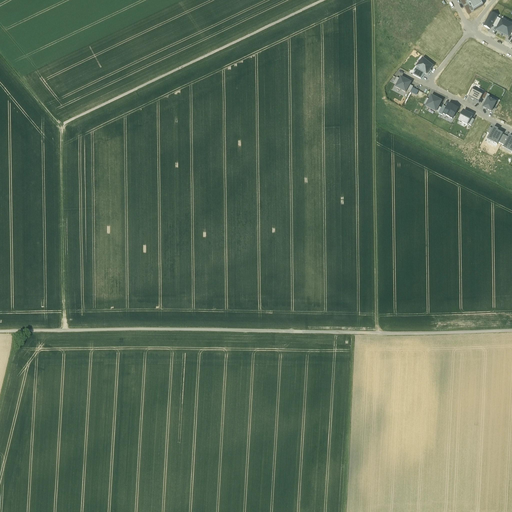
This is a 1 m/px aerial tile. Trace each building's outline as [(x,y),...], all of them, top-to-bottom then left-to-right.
[(483,5),(479,0),(465,0),(470,8),(471,8),(474,11),(483,5)] [(496,17),(492,15),(488,21),(487,20),(484,26),(490,30),(492,25),(496,17)] [(502,20),(496,17),(492,25),(497,28),(502,20)] [(502,34),(508,23),(502,20),(497,28),(496,31),(502,34)] [(510,35),(511,30),(511,25),(508,23),(502,34),(508,37),(510,35)] [(432,67),(422,59),(416,67),(425,74),(427,76),(431,71),(430,70),(432,67)] [(425,74),(416,67),(413,72),(414,72),(413,75),(421,79),(425,74)] [(411,83),(401,78),(400,80),(397,86),(396,88),(405,93),(407,91),(409,85),(411,83)] [(470,92),(471,93),(468,97),(479,103),(482,98),(483,96),(477,93),(478,92),(472,89),(470,92)] [(441,102),(431,96),(429,100),(426,106),(426,107),(436,112),(439,107),(441,102)] [(496,103),(488,98),(486,103),(483,108),(491,112),(496,103)] [(457,109),(448,105),(447,108),(443,115),(452,119),(457,109)] [(441,109),(438,114),(442,116),(443,115),(447,108),(443,106),(441,109)] [(472,116),(463,111),(458,121),(467,125),(468,124),(471,118),(472,116)] [(503,133),(493,127),(492,129),(490,134),(487,140),(497,145),(498,142),(502,134),(503,133)]
